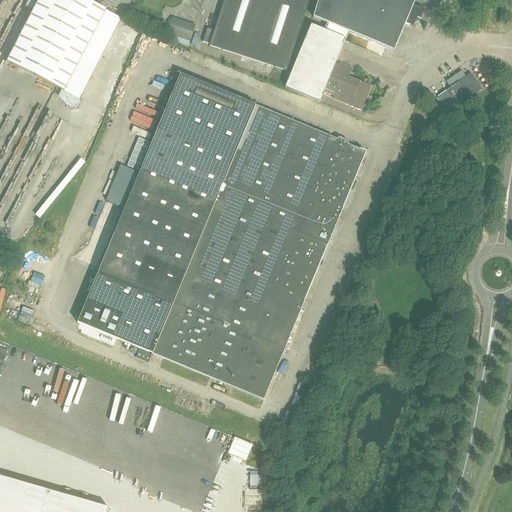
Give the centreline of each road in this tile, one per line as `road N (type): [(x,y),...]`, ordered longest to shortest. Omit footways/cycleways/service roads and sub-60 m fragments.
road 1 (unknown): [(188,64),(168,55),(143,68),(51,304),(51,322),(60,333),(252,418),(279,406),(384,145)]
road 2 (tertiary): [(450,511),(497,297)]
road 3 (unknown): [(384,145),(188,64)]
road 4 (unclassified): [(392,127),(412,83),(446,56),(480,46),(511,49)]
